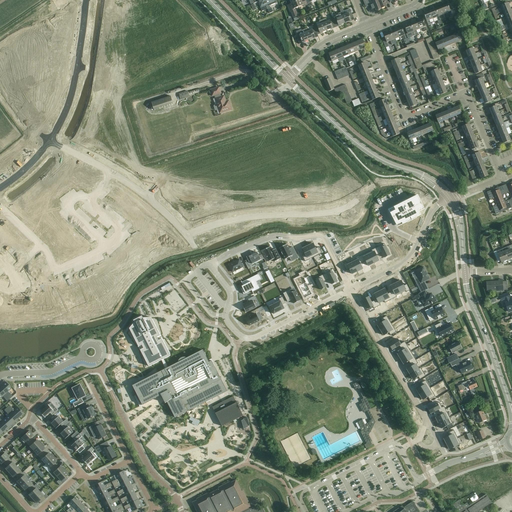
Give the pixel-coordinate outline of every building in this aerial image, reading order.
[(265,0),(258,0),(257,1),(258,2),(262,12),(267,9),(268,10),(271,9),(270,6),(267,8),(266,5),(267,5),(265,0)] [(298,7),(295,0),(291,0),(290,0),(289,0),(290,0),(291,4),(287,6),(290,12),(291,12),(293,18),(298,16),(295,8),(298,7)] [(362,0),(365,6),(369,4),(372,10),(375,9),(376,11),(381,8),(377,0),(375,0),(372,1),(371,0),(362,0)] [(377,0),(381,8),(387,6),(386,4),(389,3),(387,0),(377,0)] [(451,12),(455,10),(452,3),(448,5),(448,4),(442,7),(445,14),(448,13),(450,17),(452,16),(451,12)] [(510,9),(508,3),(501,6),(503,12),(510,9)] [(445,14),(442,7),(436,9),(440,20),(443,19),(441,15),(445,14)] [(345,15),(344,11),(342,8),(339,10),(341,12),(345,23),(351,21),(351,20),(354,19),(350,10),(347,11),(348,13),(345,15)] [(440,20),(436,9),(430,12),(433,19),(436,18),(438,21),(440,20)] [(511,12),(510,9),(503,12),(506,17),(511,14),(511,12)] [(332,19),(335,27),(338,25),(339,26),(345,23),(341,12),(337,14),(339,17),(336,18),(335,17),(332,19)] [(433,19),(430,12),(424,14),(428,25),(431,24),(429,20),(433,19)] [(335,27),(332,19),(329,20),(329,21),(326,22),(325,19),(322,20),(326,31),(333,28),(332,28),(335,27)] [(326,31),(322,20),(319,21),(320,25),(317,26),(317,25),(314,26),(314,28),(317,34),(320,33),(326,31)] [(423,20),(417,22),(420,29),(423,28),(425,32),(427,31),(423,20)] [(417,22),(411,25),(415,36),(418,35),(416,31),(420,29),(417,22)] [(40,23),(36,26),(41,34),(46,31),(40,23)] [(415,36),(411,25),(405,27),(407,34),(411,33),(413,37),(415,36)] [(36,26),(32,29),(37,37),(41,34),(36,26)] [(314,28),(311,29),(312,30),(309,32),(307,28),(304,29),(309,40),(315,38),(315,37),(318,36),(317,34),(314,28)] [(396,31),(399,38),(402,36),(404,40),(406,39),(402,28),(396,31)] [(32,29),(28,32),(33,40),(37,37),(32,29)] [(304,29),(301,31),(301,30),(296,32),(298,37),(297,37),(300,45),(300,44),(309,40),(304,29)] [(458,34),(453,36),(456,43),(461,41),(461,39),(464,37),(461,30),(457,31),(458,34)] [(396,31),(390,33),(394,44),(396,48),(398,47),(395,39),(399,38),(396,31)] [(28,32),(23,35),(28,43),(33,40),(28,32)] [(382,39),(385,48),(386,48),(388,47),(387,43),(390,41),(392,45),(394,44),(390,33),(384,35),(385,38),(382,39)] [(450,46),(456,43),(453,36),(447,38),(450,46)] [(450,46),(447,38),(441,41),(444,48),(450,46)] [(362,39),(357,42),(360,50),(366,48),(362,39)] [(438,50),(444,48),(441,41),(435,43),(438,50)] [(357,42),(351,44),(355,53),(360,50),(357,42)] [(351,44),(345,46),(349,55),(355,53),(351,44)] [(7,46),(3,49),(8,57),(13,54),(7,46)] [(345,46),(340,49),(343,57),(349,55),(345,46)] [(468,57),(475,54),(473,48),(466,51),(468,57)] [(3,49),(0,51),(0,53),(4,60),(8,57),(3,49)] [(340,49),(334,51),(338,59),(343,57),(340,49)] [(327,57),(329,63),(332,62),(338,59),(334,51),(329,53),(330,56),(327,57)] [(475,54),(468,57),(470,63),(477,60),(475,54)] [(393,67),(401,64),(398,58),(391,61),(393,67)] [(477,60),(470,63),(473,68),(480,65),(477,60)] [(358,66),(360,72),(368,69),(365,63),(358,66)] [(401,64),(393,67),(396,73),(403,70),(401,64)] [(482,71),(480,65),(473,68),(475,74),(482,71)] [(434,67),(432,68),(430,69),(427,70),(426,71),(427,74),(431,73),(433,78),(440,75),(437,69),(436,70),(435,67),(434,67)] [(368,69),(360,72),(363,77),(370,74),(368,69)] [(403,70),(396,73),(398,79),(405,76),(403,70)] [(11,71),(3,76),(6,81),(14,76),(11,71)] [(365,83),(372,80),(370,74),(363,77),(365,83)] [(482,74),(476,76),(478,80),(475,81),(477,87),(484,84),(482,78),(484,78),(482,74)] [(433,78),(435,84),(442,81),(440,75),(433,78)] [(14,76),(6,81),(10,85),(17,80),(14,76)] [(401,84),(408,82),(405,76),(398,79),(401,84)] [(17,80),(10,85),(13,90),(20,85),(17,80)] [(372,80),(365,83),(367,89),(375,86),(372,80)] [(445,86),(442,81),(435,84),(438,89),(445,86)] [(408,82),(401,84),(403,90),(410,87),(408,82)] [(484,84),(477,87),(479,93),(486,90),(484,84)] [(20,85),(13,90),(16,94),(23,89),(20,85)] [(428,85),(426,85),(424,86),(427,94),(430,92),(433,91),(432,89),(430,90),(428,85)] [(375,86),(367,89),(370,94),(377,92),(375,86)] [(447,92),(445,86),(438,89),(440,95),(447,92)] [(410,87),(403,90),(405,96),(412,93),(410,87)] [(231,110),(229,104),(228,101),(226,102),(224,96),(221,97),(220,94),(221,94),(219,88),(210,90),(212,96),(214,96),(216,99),(215,99),(217,105),(214,106),(214,107),(215,110),(216,110),(219,109),(219,110),(220,109),(221,113),(231,110)] [(23,89),(16,94),(19,99),(26,93),(23,89)] [(482,98),(489,95),(486,90),(479,93),(482,98)] [(55,91),(53,96),(62,100),(64,95),(55,91)] [(183,97),(189,95),(188,92),(179,94),(181,100),(184,99),(183,97)] [(377,92),(370,94),(372,100),(379,97),(377,92)] [(26,93),(19,99),(22,103),(30,98),(26,93)] [(412,93),(405,96),(408,102),(415,99),(412,93)] [(484,104),(491,101),(489,95),(482,98),(484,104)] [(53,96),(51,101),(59,105),(62,100),(53,96)] [(154,110),(173,104),(171,96),(151,103),(154,110)] [(385,99),(378,102),(381,108),(388,105),(385,99)] [(417,105),(415,99),(408,102),(410,108),(417,105)] [(51,101),(49,106),(57,110),(59,105),(51,101)] [(388,105),(381,108),(383,114),(390,111),(388,105)] [(49,106),(47,111),(55,115),(57,110),(49,106)] [(459,106),(453,109),(456,116),(461,114),(459,106)] [(492,115),(499,112),(496,106),(489,109),(492,115)] [(453,109),(447,111),(450,118),(456,116),(453,109)] [(47,111),(45,116),(53,120),(55,115),(47,111)] [(390,111),(383,114),(385,120),(393,117),(390,111)] [(447,111),(441,114),(444,121),(450,118),(447,111)] [(499,112),(492,115),(494,120),(501,117),(499,112)] [(438,123),(444,121),(441,114),(435,116),(438,123)] [(45,116),(42,122),(51,125),(53,120),(45,116)] [(393,117),(385,120),(388,125),(395,122),(393,117)] [(501,117),(494,120),(496,126),(503,123),(501,117)] [(395,122),(388,125),(390,131),(397,128),(395,122)] [(503,123),(496,126),(499,132),(506,129),(503,123)] [(430,124),(424,126),(427,133),(433,131),(430,124)] [(469,124),(462,127),(464,133),(471,130),(469,124)] [(424,126),(418,128),(421,135),(427,133),(424,126)] [(298,127),(288,130),(290,137),(288,137),(289,140),(294,139),(293,136),(300,133),(298,127)] [(397,128),(390,131),(393,137),(400,134),(397,128)] [(418,128),(413,131),(416,138),(421,135),(418,128)] [(506,129),(499,132),(501,137),(508,135),(506,129)] [(474,135),(471,130),(464,133),(467,138),(474,135)] [(413,131),(407,133),(410,140),(411,143),(413,142),(412,139),(416,138),(413,131)] [(275,134),(265,138),(267,144),(274,142),(275,145),(280,143),(279,140),(277,141),(275,134)] [(476,141),(474,135),(467,138),(469,144),(476,141)] [(508,135),(501,137),(503,143),(510,140),(508,135)] [(304,141),(298,142),(299,145),(301,144),(303,150),(313,147),(312,141),(305,143),(304,141)] [(478,147),(476,141),(469,144),(471,150),(478,147)] [(313,147),(303,150),(305,156),(303,156),(304,159),(309,157),(308,155),(315,153),(313,147)] [(277,152),(271,154),(272,160),(283,157),(281,151),(283,150),(282,148),(276,149),(277,152)] [(474,161),(481,158),(478,152),(471,155),(474,161)] [(283,157),(272,160),(274,166),(281,164),(282,166),(287,165),(286,162),(284,162),(283,157)] [(481,158),(474,161),(476,167),(483,164),(481,158)] [(323,161),(318,162),(319,165),(320,164),(322,170),(333,167),(331,161),(324,163),(323,161)] [(483,164),(476,167),(479,173),(486,170),(483,164)] [(297,165),(288,168),(289,174),(298,171),(297,165)] [(333,167),(322,170),(324,176),(322,176),(323,179),(329,177),(328,175),(334,173),(333,167)] [(486,170),(479,173),(481,179),(488,176),(486,170)] [(64,171),(60,174),(66,183),(70,180),(64,171)] [(298,171),(289,174),(291,179),(300,176),(298,171)] [(60,174),(56,177),(62,185),(66,183),(60,174)] [(300,176),(291,179),(293,184),(302,181),(300,176)] [(56,177),(52,180),(58,188),(62,185),(56,177)] [(52,180),(48,182),(54,191),(58,188),(52,180)] [(293,184),(292,184),(294,190),(304,187),(302,181),(293,184)] [(48,182),(44,185),(50,194),(54,191),(48,182)] [(341,184),(339,186),(342,191),(345,189),(349,194),(354,190),(347,182),(342,186),(341,184)] [(507,184),(502,186),(505,194),(507,193),(508,193),(509,194),(510,195),(510,196),(511,194),(511,188),(510,184),(507,185),(507,184)] [(115,186),(110,193),(114,196),(120,189),(115,186)] [(499,200),(503,199),(503,198),(502,196),(503,195),(504,194),(505,194),(502,186),(498,188),(495,190),(499,200)] [(120,189),(114,196),(118,200),(123,192),(120,189)] [(38,190),(35,194),(43,201),(46,197),(38,190)] [(331,193),(325,195),(328,205),(334,204),(332,197),(335,196),(333,190),(330,191),(331,193)] [(494,201),(495,202),(499,200),(495,190),(491,191),(487,193),(490,200),(492,199),(494,200),(495,201),(494,201)] [(123,192),(118,200),(122,203),(127,196),(123,192)] [(306,196),(300,198),(303,208),(309,206),(307,199),(310,198),(308,193),(305,194),(306,196)] [(35,194),(32,197),(39,204),(43,201),(35,194)] [(319,195),(316,196),(318,201),(320,200),(323,207),(328,205),(325,195),(319,197),(319,195)] [(127,196),(122,203),(126,206),(131,199),(127,196)] [(417,196),(389,210),(397,225),(402,222),(403,224),(407,222),(406,221),(415,216),(416,218),(421,215),(418,210),(423,207),(417,196)] [(32,197),(28,201),(36,208),(39,204),(32,197)] [(131,199),(126,206),(130,209),(135,202),(131,199)] [(511,208),(508,201),(507,201),(506,201),(504,201),(504,200),(503,199),(499,200),(503,211),(504,211),(503,211),(507,209),(507,210),(511,208)] [(499,200),(495,202),(495,203),(496,204),(495,206),(494,206),(493,207),(496,214),(500,213),(500,212),(503,211),(499,200)] [(28,201),(25,204),(33,211),(36,208),(28,201)] [(135,202),(130,209),(134,213),(139,206),(135,202)] [(25,204),(22,208),(30,215),(33,211),(25,204)] [(22,208),(18,211),(26,219),(30,215),(22,208)] [(41,218),(34,226),(38,229),(45,222),(41,218)] [(6,221),(0,226),(0,227),(4,231),(10,224),(6,221)] [(45,222),(38,229),(41,233),(48,225),(45,222)] [(10,224),(4,231),(7,234),(13,227),(10,224)] [(48,225),(41,233),(45,236),(52,228),(48,225)] [(13,227),(7,234),(10,237),(16,230),(13,227)] [(52,228),(45,236),(48,239),(55,232),(52,228)] [(16,230),(10,237),(13,240),(19,233),(16,230)] [(55,232),(48,239),(52,243),(59,235),(55,232)] [(19,233),(13,240),(16,243),(22,236),(19,233)] [(65,233),(58,241),(61,245),(68,237),(65,233)] [(22,236),(16,243),(19,245),(25,239),(22,236)] [(68,237),(61,245),(65,248),(72,240),(68,237)] [(146,238),(142,242),(149,248),(153,244),(146,238)] [(25,239),(19,245),(23,249),(29,242),(25,239)] [(72,240),(65,248),(68,251),(76,243),(72,240)] [(29,242),(23,249),(27,253),(33,246),(29,242)] [(142,242),(139,245),(145,252),(149,248),(142,242)] [(76,243),(68,251),(72,255),(79,247),(76,243)] [(313,244),(308,246),(312,255),(317,253),(318,255),(322,253),(319,247),(316,249),(313,244)] [(139,245),(135,249),(141,256),(145,252),(139,245)] [(287,245),(279,248),(285,260),(289,257),(291,262),(298,258),(294,249),(290,251),(289,249),(287,245)] [(503,249),(507,260),(508,260),(508,261),(511,259),(511,258),(511,245),(509,246),(509,247),(503,249)] [(305,254),(302,256),(305,262),(309,260),(307,258),(312,255),(308,246),(302,249),(305,254)] [(378,247),(375,248),(378,255),(381,253),(384,258),(389,256),(387,252),(388,251),(387,249),(386,249),(385,246),(379,249),(378,247)] [(270,247),(263,251),(268,262),(273,260),(274,262),(280,259),(276,249),(272,251),(270,247)] [(373,252),(368,255),(373,264),(378,261),(375,256),(378,255),(375,248),(372,250),(373,252)] [(135,249),(131,253),(137,260),(141,256),(135,249)] [(507,260),(503,249),(497,251),(494,252),(497,260),(500,259),(501,262),(507,260)] [(249,255),(246,257),(249,262),(251,261),(253,264),(264,259),(262,255),(259,256),(257,252),(250,256),(249,255)] [(131,253),(127,257),(133,263),(137,260),(131,253)] [(362,255),(359,257),(362,263),(365,261),(367,267),(373,264),(368,255),(363,257),(362,255)] [(357,260),(352,263),(356,272),(362,269),(359,264),(362,263),(359,257),(356,258),(357,260)] [(125,259),(121,263),(128,269),(132,265),(125,259)] [(239,260),(229,265),(232,272),(243,267),(239,260)] [(121,263),(117,266),(124,273),(128,269),(121,263)] [(346,263),(342,265),(345,271),(348,270),(351,275),(356,272),(352,263),(347,265),(346,263)] [(117,266),(113,270),(120,277),(124,273),(117,266)] [(423,267),(415,271),(415,272),(421,283),(417,285),(421,293),(423,292),(426,290),(428,289),(424,282),(429,279),(423,267)] [(113,270),(109,274),(116,281),(120,277),(113,270)] [(270,273),(269,270),(265,272),(266,273),(267,275),(270,280),(271,282),(271,283),(274,281),(273,278),(270,273)] [(326,273),(323,275),(326,281),(329,279),(332,284),(337,282),(335,278),(336,278),(335,275),(334,275),(333,273),(328,275),(326,273)] [(261,279),(258,274),(242,283),(244,287),(241,289),(244,294),(252,290),(253,292),(259,289),(255,282),(261,279)] [(321,278),(316,281),(321,290),(326,287),(324,282),(326,281),(323,275),(320,276),(321,278)] [(304,279),(305,282),(298,286),(305,298),(312,295),(308,286),(313,284),(309,276),(304,279)] [(51,277),(43,280),(45,286),(53,282),(51,277)] [(503,291),(502,280),(499,280),(499,282),(486,282),(487,291),(499,290),(499,291),(503,291)] [(401,281),(396,283),(400,293),(405,290),(406,292),(410,290),(407,284),(404,286),(401,281)] [(53,282),(45,286),(47,291),(56,287),(53,282)] [(393,291),(390,293),(393,299),(396,297),(395,295),(400,293),(396,283),(390,286),(393,291)] [(385,289),(379,292),(384,301),(389,298),(390,300),(393,299),(390,293),(387,294),(385,289)] [(290,290),(283,294),(287,302),(292,300),(294,304),(300,301),(295,291),(291,293),(290,290)] [(377,299),(374,301),(377,307),(380,305),(379,303),(384,301),(379,292),(374,294),(377,299)] [(415,298),(412,299),(414,302),(416,300),(420,308),(428,304),(428,305),(431,303),(432,304),(433,304),(432,303),(436,301),(433,297),(432,295),(429,297),(428,295),(426,296),(426,295),(425,296),(423,292),(421,293),(414,296),(415,298)] [(505,302),(509,312),(511,310),(511,298),(509,300),(508,298),(510,297),(508,294),(500,297),(502,300),(505,299),(506,302),(505,302)] [(249,302),(242,306),(246,312),(256,307),(253,301),(255,300),(254,297),(248,299),(249,302)] [(280,302),(270,307),(274,314),(284,309),(282,305),(285,303),(282,297),(279,299),(280,302)] [(369,297),(363,300),(365,304),(364,304),(365,307),(366,306),(368,309),(373,306),(374,309),(377,307),(374,301),(371,302),(369,297)] [(61,298),(52,302),(54,307),(63,303),(61,298)] [(63,303),(54,307),(57,312),(65,308),(63,303)] [(432,307),(425,311),(428,319),(433,316),(435,320),(438,318),(438,319),(441,318),(441,317),(445,315),(442,310),(442,311),(440,308),(434,311),(432,307)] [(7,308),(2,308),(2,319),(6,319),(6,321),(11,321),(11,312),(7,312),(7,308)] [(35,312),(31,312),(31,321),(36,321),(37,319),(40,319),(40,308),(35,308),(35,312)] [(57,312),(56,312),(59,317),(68,313),(65,308),(57,312)] [(259,321),(255,314),(246,319),(249,326),(259,321)] [(134,323),(129,329),(138,347),(140,346),(141,350),(140,350),(148,367),(159,362),(161,361),(165,369),(133,386),(137,394),(136,395),(133,390),(136,396),(136,397),(141,406),(163,394),(164,397),(163,397),(165,400),(166,399),(175,418),(178,416),(227,391),(213,363),(212,361),(209,362),(203,350),(167,368),(163,360),(170,356),(161,339),(160,340),(158,337),(160,336),(150,318),(142,318),(141,316),(137,319),(133,321),(134,323)] [(383,322),(378,325),(381,330),(389,325),(386,320),(389,319),(387,316),(381,319),(383,322)] [(441,323),(435,326),(437,330),(438,330),(442,337),(453,331),(449,323),(443,326),(441,323)] [(389,325),(381,330),(384,336),(389,333),(390,335),(396,332),(394,329),(392,330),(389,325)] [(426,328),(417,333),(419,337),(428,332),(426,328)] [(398,339),(389,344),(392,350),(399,346),(401,348),(407,345),(405,342),(401,344),(398,339)] [(452,354),(462,348),(459,342),(448,347),(452,354)] [(402,351),(397,354),(400,359),(409,354),(406,349),(408,348),(407,345),(401,348),(402,351)] [(409,354),(400,359),(404,364),(409,361),(410,364),(416,360),(414,357),(412,359),(409,354)] [(450,363),(459,359),(456,354),(447,359),(449,364),(450,363)] [(461,365),(459,359),(450,363),(452,367),(456,365),(459,371),(460,370),(462,374),(468,371),(469,372),(473,370),(472,369),(473,369),(469,361),(461,365)] [(412,367),(407,370),(410,375),(419,369),(416,365),(418,363),(416,360),(410,364),(412,367)] [(450,370),(454,379),(458,377),(453,368),(450,370)] [(419,369),(410,375),(413,380),(418,377),(420,380),(426,376),(424,373),(422,374),(419,369)] [(422,387),(417,390),(420,395),(428,390),(425,385),(428,384),(426,380),(420,384),(422,387)] [(470,390),(477,386),(474,380),(470,382),(469,380),(461,383),(464,389),(468,387),(470,390)] [(2,385),(0,386),(0,388),(10,399),(12,397),(8,392),(11,389),(5,382),(5,383),(4,382),(1,385),(2,385)] [(371,409),(358,382),(353,385),(355,389),(358,388),(364,399),(361,400),(371,420),(369,421),(371,426),(373,427),(375,422),(369,410),(371,409)] [(330,386),(333,393),(339,390),(336,384),(330,386)] [(73,389),(78,399),(85,396),(80,385),(73,389)] [(0,398),(2,397),(7,402),(10,399),(0,388),(0,398)] [(428,390),(420,395),(423,400),(428,397),(429,400),(435,396),(433,393),(431,394),(428,390)] [(222,427),(243,416),(233,396),(212,407),(222,427)] [(40,412),(45,418),(45,417),(50,413),(52,416),(58,410),(51,403),(48,405),(46,407),(44,405),(41,408),(43,410),(40,412)] [(437,403),(428,408),(431,413),(438,410),(440,413),(446,409),(444,406),(440,408),(437,403)] [(9,405),(7,408),(17,419),(20,417),(20,418),(23,415),(23,414),(17,407),(14,410),(9,405)] [(87,405),(78,409),(80,413),(82,412),(84,416),(86,415),(88,419),(96,415),(91,407),(88,408),(87,405)] [(7,408),(4,410),(8,415),(5,418),(11,425),(12,424),(12,425),(15,422),(14,422),(17,419),(7,408)] [(441,415),(436,418),(438,423),(448,419),(445,414),(447,413),(446,409),(440,413),(441,415)] [(478,423),(486,419),(482,410),(474,414),(475,415),(472,416),(474,419),(476,418),(478,423)] [(59,417),(51,424),(56,429),(61,425),(63,427),(69,422),(66,419),(64,422),(59,417)] [(244,420),(241,421),(244,430),(248,427),(248,426),(250,426),(247,417),(243,419),(244,420)] [(0,419),(0,424),(5,430),(8,428),(11,426),(11,425),(5,418),(2,421),(0,419)] [(448,419),(438,423),(441,429),(446,426),(448,429),(454,426),(452,423),(450,424),(448,419)] [(362,420),(357,423),(361,431),(360,432),(366,442),(367,444),(364,445),(366,449),(373,445),(371,442),(372,441),(369,435),(368,433),(366,429),(367,429),(366,427),(362,420)] [(65,430),(61,434),(65,439),(73,432),(68,427),(71,425),(69,422),(63,427),(65,430)] [(281,439),(295,433),(291,424),(277,430),(281,439)] [(92,426),(89,428),(94,438),(97,436),(98,440),(106,436),(100,425),(93,429),(92,426)] [(449,436),(444,439),(447,444),(456,440),(453,435),(455,434),(454,430),(448,433),(449,436)] [(480,440),(485,438),(482,430),(477,433),(480,440)] [(27,445),(32,440),(30,438),(33,436),(31,434),(32,433),(30,431),(29,432),(29,431),(20,439),(24,444),(25,442),(27,445)] [(76,442),(71,446),(72,446),(76,451),(77,450),(80,453),(85,449),(82,446),(84,444),(79,439),(82,437),(80,434),(74,439),(76,442)] [(32,440),(27,445),(33,451),(41,444),(39,441),(38,442),(37,440),(34,442),(32,440)] [(456,440),(447,444),(449,450),(458,445),(456,440)] [(41,444),(33,451),(39,458),(44,453),(42,451),(44,449),(43,447),(44,446),(41,444)] [(109,460),(116,456),(111,446),(104,450),(109,460)] [(83,459),(82,459),(88,465),(95,458),(96,458),(97,457),(92,452),(94,450),(92,447),(86,453),(88,455),(83,460),(83,459)] [(5,465),(10,460),(4,453),(0,457),(0,463),(1,464),(3,462),(5,465)] [(44,453),(39,458),(45,464),(53,457),(51,454),(50,455),(48,453),(46,455),(44,453)] [(54,464),(56,462),(55,460),(55,459),(53,457),(45,464),(51,471),(56,466),(54,464)] [(8,474),(16,466),(10,460),(5,465),(7,467),(5,469),(6,471),(8,474)] [(15,475),(17,478),(22,473),(16,466),(8,474),(10,476),(11,476),(12,477),(15,475)] [(58,468),(56,466),(51,471),(57,477),(65,470),(62,467),(62,468),(60,466),(58,468)] [(56,482),(60,486),(68,479),(66,477),(68,475),(66,473),(67,472),(65,470),(57,477),(59,480),(56,482)] [(116,480),(112,482),(113,485),(127,478),(124,471),(116,475),(114,476),(116,480)] [(22,473),(17,478),(19,480),(16,482),(18,484),(17,484),(20,487),(28,479),(24,475),(26,474),(23,472),(22,473)] [(123,489),(131,485),(129,481),(129,482),(127,478),(113,485),(115,489),(121,486),(123,489)] [(34,486),(28,479),(20,487),(22,489),(23,489),(24,490),(26,488),(28,491),(34,486)] [(265,511),(263,509),(258,511),(255,506),(251,509),(250,507),(251,507),(243,491),(241,491),(236,480),(231,483),(231,481),(218,488),(219,489),(209,494),(209,493),(196,499),(197,500),(192,503),(197,511),(265,511)] [(98,493),(106,489),(112,486),(110,483),(104,486),(102,482),(94,486),(98,493)] [(124,493),(126,496),(134,492),(135,492),(133,488),(132,489),(131,485),(123,489),(117,492),(118,496),(124,493)] [(34,486),(28,491),(30,493),(28,495),(30,497),(29,497),(31,500),(40,493),(34,486)] [(106,489),(98,493),(98,494),(100,497),(102,500),(110,496),(116,493),(114,490),(108,493),(106,489)] [(40,493),(31,500),(34,502),(36,504),(38,502),(40,504),(45,499),(48,497),(42,491),(40,493)] [(136,496),(134,492),(126,496),(120,499),(122,503),(128,500),(130,504),(138,500),(138,499),(137,496),(136,496)] [(459,500),(452,505),(456,510),(457,511),(478,511),(479,511),(485,507),(492,503),(486,494),(473,503),(470,505),(469,506),(467,503),(463,506),(459,500)] [(104,504),(105,507),(113,503),(119,500),(118,497),(112,500),(110,496),(102,500),(102,501),(101,501),(103,504),(104,504)] [(66,511),(70,511),(80,503),(75,497),(68,503),(71,507),(66,511)] [(138,500),(130,504),(124,507),(126,510),(132,507),(134,511),(142,507),(138,500)] [(418,511),(420,511),(413,501),(404,508),(402,506),(393,511),(418,511)] [(80,503),(70,511),(75,511),(76,511),(81,511),(85,509),(85,508),(83,505),(82,505),(80,503)] [(115,507),(113,503),(105,507),(105,508),(107,511),(113,511),(123,507),(121,504),(115,507)]
